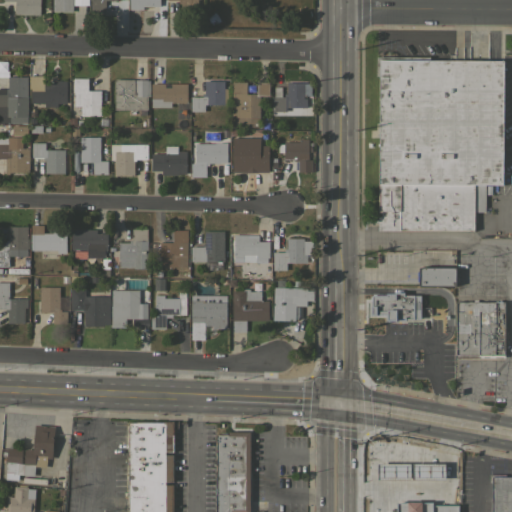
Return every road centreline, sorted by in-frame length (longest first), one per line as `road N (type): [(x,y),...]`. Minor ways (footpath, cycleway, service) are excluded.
road 1 (residential): [(0,44),(344,51)]
road 2 (residential): [(0,200),(285,208)]
road 3 (residential): [(0,355),(278,360)]
road 4 (tertiary): [(343,277),(345,0)]
road 5 (tertiary): [(0,386),(209,394)]
road 6 (residential): [(345,10),(511,10)]
road 7 (tertiary): [(209,394),(343,398)]
road 8 (tertiary): [(343,398),(466,418)]
road 9 (tertiary): [(343,398),(343,277)]
